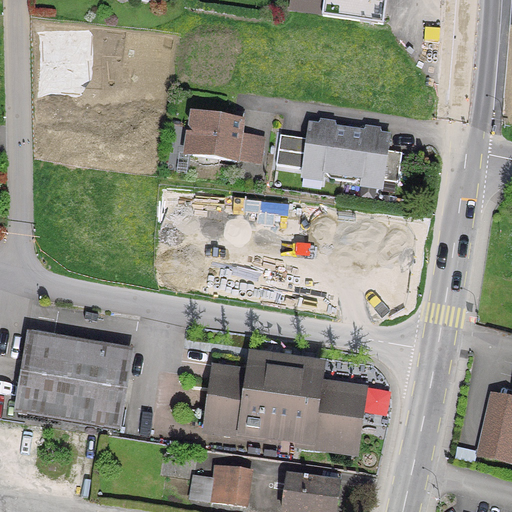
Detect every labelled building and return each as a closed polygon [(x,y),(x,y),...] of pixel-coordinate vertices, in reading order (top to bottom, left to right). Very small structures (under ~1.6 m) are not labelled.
[(323,0),(321,18),(381,27),(384,0),(323,0)] [(190,158),(234,164),(240,124),(191,117),(188,135),(194,136),(190,158)] [(329,182),(340,183),(347,134),(308,128),(306,142),(278,138),(274,168),(324,175),(329,182)] [(396,185),(400,156),(385,154),(387,140),(347,134),(340,183),(352,185),(358,180),(396,185)] [(15,413),(115,430),(128,355),(28,339),(15,413)] [(318,372),(313,371),(312,375),(254,367),(252,385),(219,380),(216,401),(215,401),(214,407),(215,407),(212,428),(257,434),(258,421),(298,427),(297,437),(301,438),(301,442),(347,448),(346,451),(350,452),(350,447),(349,447),(351,427),(352,427),(353,421),(352,421),(355,401),(357,402),(357,397),(354,396),(354,399),(311,393),(313,377),(318,378),(318,372)] [(193,502),(243,509),(248,474),(215,470),(213,482),(196,480),(193,502)] [(333,511),(337,487),(306,483),(306,480),(302,480),(302,482),(285,480),(280,511),(333,511)]
